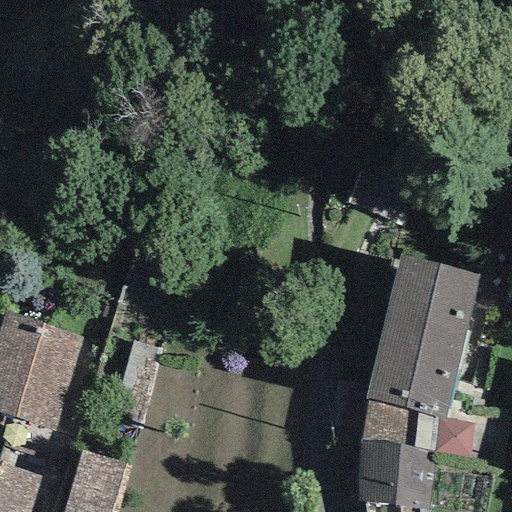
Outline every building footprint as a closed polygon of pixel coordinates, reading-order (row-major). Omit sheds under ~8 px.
[(479,274),(399,256),(366,399),(434,415),(446,418),(479,274)] [(83,337),(5,313),(0,327),(0,414),(54,431),(83,337)] [(434,415),(366,399),(359,441),(432,452),(434,415)] [(432,452),(359,441),(356,500),(358,511),(425,511),(425,509),(432,452)] [(115,511),(129,466),(81,452),(62,511),(115,511)] [(28,511),(39,477),(0,464),(0,511),(28,511)]
